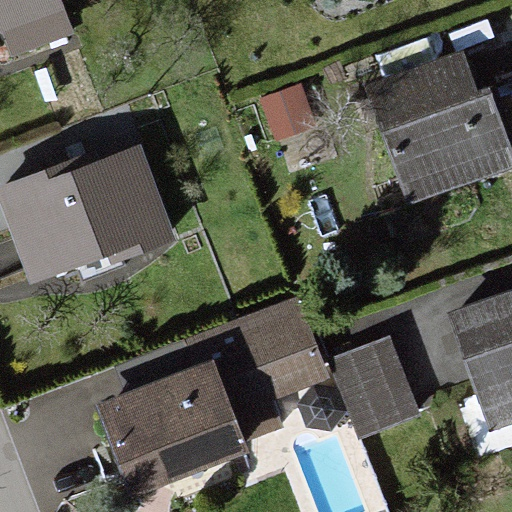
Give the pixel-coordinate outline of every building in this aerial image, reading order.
[(68,0),(0,0),(0,27),(9,54),(79,29),(68,0)] [(471,44),(373,76),(410,187),(507,155),(471,44)] [(133,137),(0,183),(28,264),(161,218),(133,137)] [(511,285),(453,306),(494,419),(511,412),(511,285)] [(376,338),(332,358),(364,432),(409,412),(376,338)] [(211,352),(97,392),(127,480),(242,440),(211,352)]
